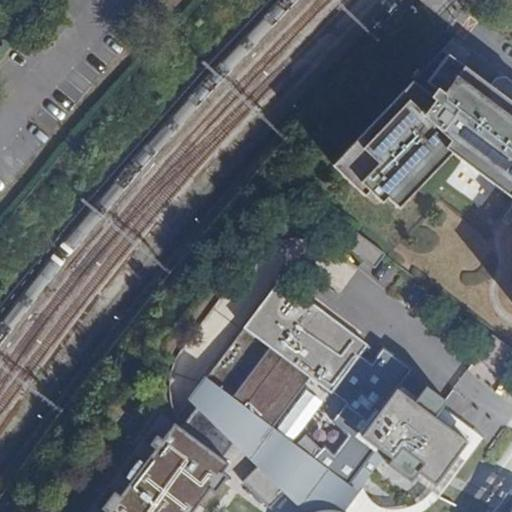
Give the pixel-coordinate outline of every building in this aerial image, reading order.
[(511,109),(511,104),(445,55),(425,82),(433,88),(429,95),(411,81),(331,166),(362,196),(367,191),(380,202),(384,197),(396,208),(449,152),(509,197),(511,193),(511,299),(510,302),(511,303),(511,109)] [(384,254),(349,228),(338,242),(373,268),(384,254)] [(433,416),(413,401),(395,388),(375,414),(336,385),(366,344),(278,278),(242,328),(268,348),(230,398),(204,379),(191,394),(198,402),(179,427),(172,423),(160,439),(155,435),(148,445),(153,449),(142,463),(137,459),(130,468),(124,477),(129,480),(118,495),(112,491),(99,508),(103,511),(199,511),(202,508),(197,504),(208,490),(214,494),(227,477),(222,473),(227,464),(221,459),(232,443),(257,465),(241,482),(268,509),(284,492),(305,511),(342,511),(384,454),(390,458),(391,459),(400,448),(421,464),(416,471),(417,472),(434,485),(444,472),(449,471),(453,467),(456,456),(466,441),(433,416)] [(511,361),(511,350),(490,334),(474,357),(500,377),(511,361)] [(433,416),(445,401),(424,386),(413,401),(433,416)] [(410,482),(417,472),(416,471),(421,464),(400,448),(391,459),(390,458),(385,464),(410,482)] [(511,490),(503,501),(511,505),(511,490)] [(511,511),(511,505),(503,501),(494,511),(511,511)]
